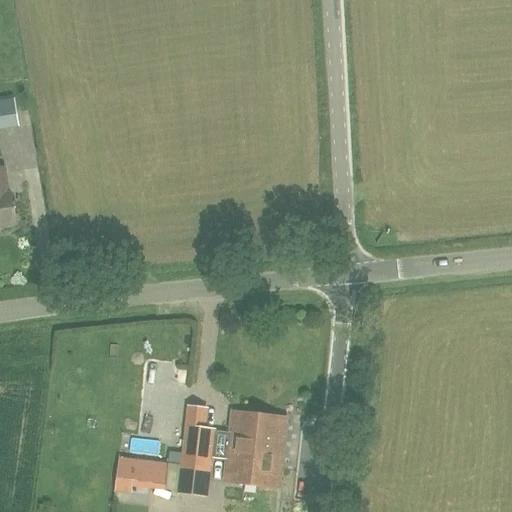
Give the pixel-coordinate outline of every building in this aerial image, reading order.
[(12,96),(0,96),(0,122),(13,122),(12,96)] [(0,196),(0,226),(15,224),(10,194),(7,195),(0,196)] [(189,408),(179,493),(205,496),(212,430),(202,429),(205,409),(189,408)] [(227,457),(280,463),(285,419),(232,413),(227,457)] [(277,489),(280,463),(227,457),(224,482),(277,489)]
